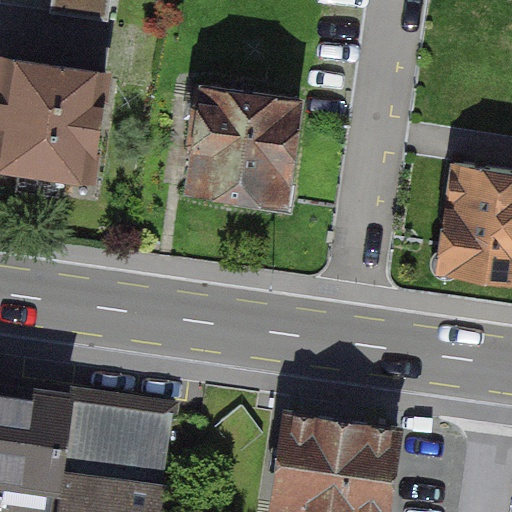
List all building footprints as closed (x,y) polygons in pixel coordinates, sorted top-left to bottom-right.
[(0,180),(105,192),(118,72),(1,59),(0,67),(0,180)] [(291,212),(307,102),(198,87),(182,197),(291,212)] [(511,168),(451,159),(434,274),(511,284),(511,168)] [(161,511),(178,404),(0,378),(0,511),(161,511)] [(391,511),(404,428),(293,412),(278,511),(391,511)]
